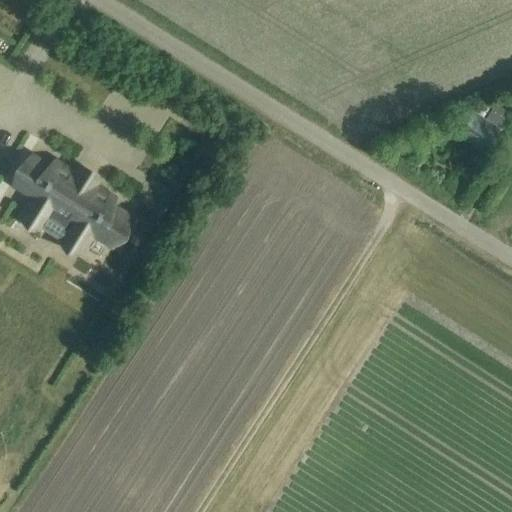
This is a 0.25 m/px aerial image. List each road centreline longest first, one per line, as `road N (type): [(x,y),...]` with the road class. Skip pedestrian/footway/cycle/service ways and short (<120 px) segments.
road 1 (unclassified): [(511,257),(98,0)]
road 2 (track): [(404,190),(198,511)]
